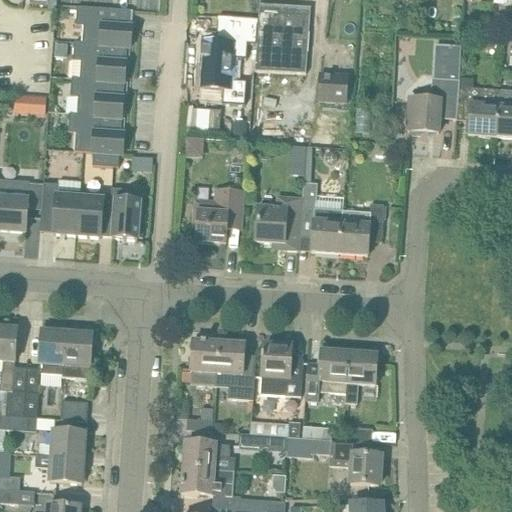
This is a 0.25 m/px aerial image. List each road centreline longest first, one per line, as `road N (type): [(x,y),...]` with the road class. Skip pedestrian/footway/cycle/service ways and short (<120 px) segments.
road 1 (residential): [(180,0),(160,290)]
road 2 (residential): [(413,309),(160,290)]
road 3 (residential): [(128,511),(144,289)]
road 4 (unclassified): [(413,309),(420,202),(451,176),(511,181)]
road 5 (unclassified): [(418,511),(413,309)]
road 6 (residential): [(144,289),(0,278)]
